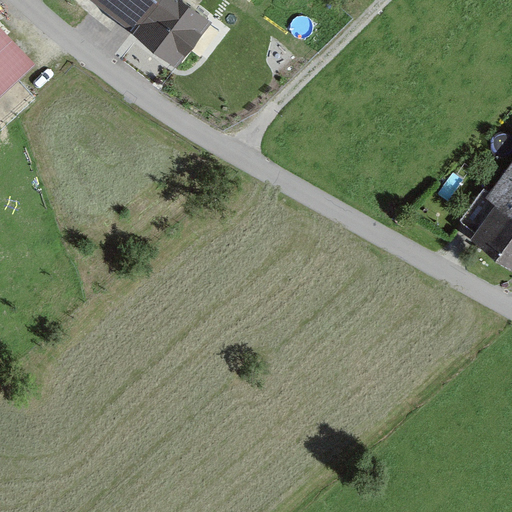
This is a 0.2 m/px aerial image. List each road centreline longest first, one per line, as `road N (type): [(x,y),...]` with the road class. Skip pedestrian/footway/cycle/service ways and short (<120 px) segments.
road 1 (unclassified): [(511,309),(288,183),(50,0)]
road 2 (track): [(218,130),(351,0)]
